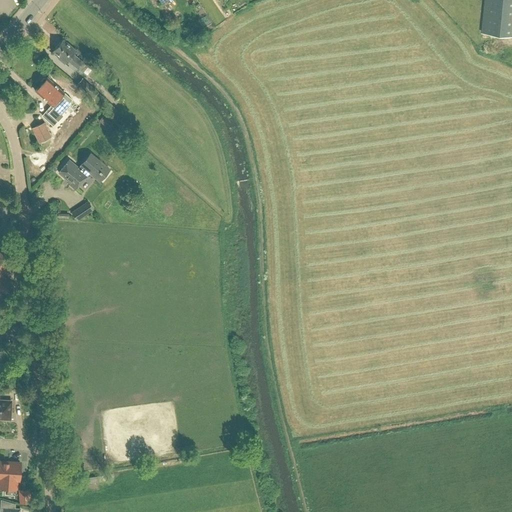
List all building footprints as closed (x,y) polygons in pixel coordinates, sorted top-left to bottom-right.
[(511,0),(485,0),(482,33),(511,35),(511,0)] [(76,50),(62,39),(52,51),(58,56),(57,58),(64,64),(67,60),(78,70),(79,69),(82,71),(86,66),(84,64),(84,63),(73,54),(76,50)] [(71,100),(47,77),(35,91),(51,105),(46,110),(57,121),(62,115),(61,114),(70,104),(69,103),(71,100)] [(98,92),(82,78),(77,83),(93,97),(98,92)] [(51,137),(44,122),(31,128),(38,142),(51,137)] [(91,153),(78,168),(69,160),(58,172),(71,183),(69,185),(75,189),(88,173),(99,182),(110,169),(91,153)] [(76,221),(93,209),(87,201),(71,212),(76,221)] [(11,261),(0,253),(0,287),(7,292),(13,283),(1,274),(11,261)] [(20,332),(19,326),(0,328),(0,335),(1,336),(1,339),(14,337),(13,333),(20,332)] [(0,400),(0,418),(8,419),(8,411),(11,412),(11,402),(0,400)] [(170,470),(180,468),(179,460),(169,462),(170,470)] [(20,463),(0,461),(0,487),(15,488),(16,480),(19,480),(20,463)] [(30,503),(29,489),(18,491),(19,504),(30,503)]
